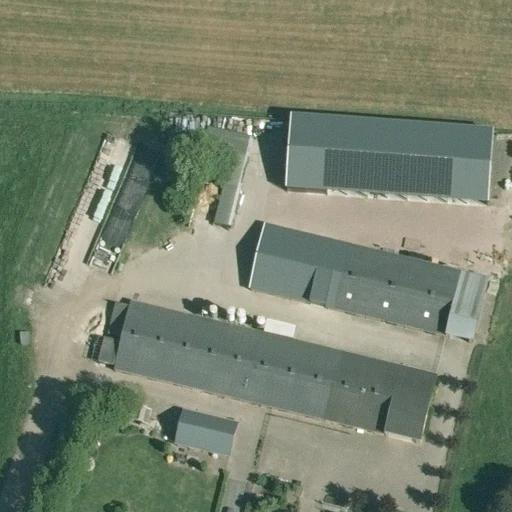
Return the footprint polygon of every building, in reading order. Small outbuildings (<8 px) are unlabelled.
[(291,116),(286,188),(489,203),(494,131),(291,116)] [(208,128),(202,150),(230,157),(213,225),(230,229),(253,140),(208,128)] [(472,345),(488,280),(265,227),(250,291),(472,345)] [(115,372),(420,445),(436,377),(131,304),(130,308),(116,305),(109,336),(122,340),(115,372)] [(104,341),(98,366),(113,369),(119,345),(104,341)] [(132,407),(129,421),(148,426),(152,411),(132,407)] [(184,413),(176,447),(228,459),(236,426),(184,413)] [(186,511),(213,511),(221,480),(196,474),(186,511)]
